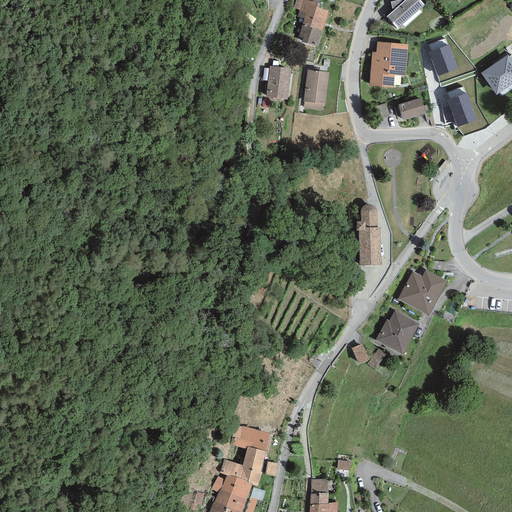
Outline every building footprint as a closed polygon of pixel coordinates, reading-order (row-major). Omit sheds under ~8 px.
[(317,47),(328,11),(318,8),(320,4),(306,0),(295,0),(293,8),(300,10),(297,17),(304,19),(298,37),(302,38),(301,42),(317,47)] [(397,28),(397,29),(424,5),(419,0),(405,0),(396,8),(386,17),(397,28)] [(396,8),(405,0),(400,0),(390,2),(392,9),(396,8)] [(428,44),(430,51),(448,45),(445,38),(428,44)] [(408,45),(377,42),(376,52),(372,52),(369,86),(393,88),(394,85),(400,86),(401,76),(405,76),(408,45)] [(430,51),(428,52),(437,77),(458,69),(449,45),(448,45),(430,51)] [(511,54),(509,57),(507,55),(481,73),(496,96),(511,84),(511,54)] [(287,100),(291,69),(269,66),(266,97),(287,100)] [(325,104),(329,72),(307,70),(303,102),(304,102),(303,108),(322,110),(323,104),(325,104)] [(465,93),(463,87),(446,93),(449,99),(465,93)] [(449,99),(447,100),(457,127),(477,120),(467,93),(465,93),(449,99)] [(398,105),(403,120),(425,113),(425,111),(428,110),(426,105),(423,106),(421,98),(398,105)] [(356,250),(357,265),(378,265),(377,227),(374,228),(374,211),(372,207),(370,205),(366,204),(362,206),(359,208),(358,212),(358,221),(352,222),(352,228),(349,228),(350,250),(356,250)] [(445,270),(445,263),(433,262),(433,269),(445,270)] [(411,273),(396,299),(426,315),(444,282),(425,271),(421,278),(411,273)] [(415,324),(393,312),(387,323),(385,321),(375,340),(399,353),(415,324)] [(365,360),(359,346),(351,349),(356,363),(365,360)] [(384,355),(377,350),(370,359),(377,364),(384,355)] [(243,427),(234,425),(229,444),(246,449),(247,447),(265,451),(266,452),(265,453),(268,454),(273,435),(269,434),(255,430),(255,429),(243,426),(243,427)] [(242,466),(223,460),(219,473),(226,475),(229,476),(229,475),(248,481),(247,483),(252,485),(257,487),(262,472),(260,472),(265,453),(266,452),(265,451),(247,447),(246,449),(242,466)] [(338,459),(336,469),(349,471),(351,462),(338,459)] [(278,464),(267,462),(265,474),(275,476),(278,464)] [(248,481),(229,475),(229,476),(226,475),(220,490),(246,500),(252,485),(247,483),(248,481)] [(328,479),(311,480),(310,494),(327,493),(328,479)] [(241,511),(246,500),(220,490),(219,490),(209,511),(241,511)] [(327,493),(310,494),(310,505),(328,504),(328,503),(328,493),(327,493)] [(328,504),(310,505),(308,511),(336,511),(337,502),(328,503),(328,504)]
